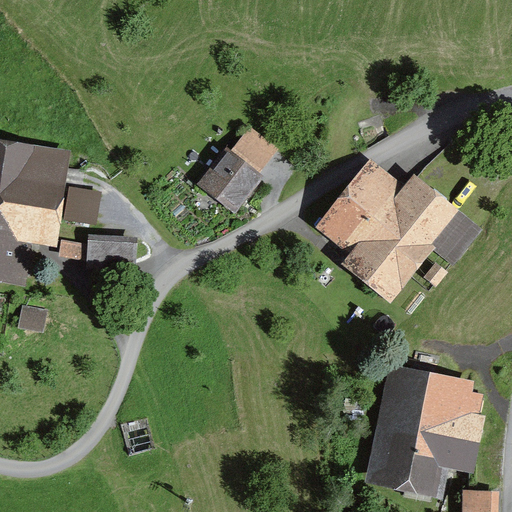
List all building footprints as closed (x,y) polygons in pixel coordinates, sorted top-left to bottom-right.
[(227,150),(203,181),(233,204),(276,150),(250,130),(232,153),(227,150)] [(0,147),(0,270),(13,273),(19,233),(52,238),(65,158),(0,147)] [(370,176),(332,226),(361,248),(347,266),(390,299),(431,247),(451,262),(475,231),(413,183),(401,200),(370,176)] [(133,243),(92,241),(91,261),(132,264),(133,243)] [(422,277),(438,287),(451,266),(436,256),(422,277)] [(45,312),(24,308),(21,325),(42,329),(45,312)] [(395,371),(375,470),(434,482),(439,459),(470,464),(469,449),(479,396),(467,393),(469,385),(395,371)] [(491,511),(492,494),(467,494),(467,511),(491,511)]
